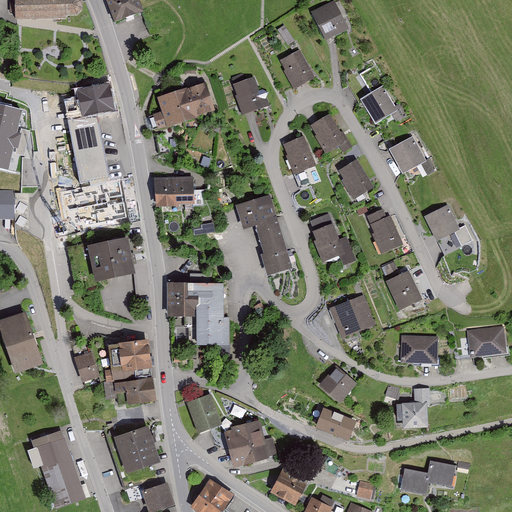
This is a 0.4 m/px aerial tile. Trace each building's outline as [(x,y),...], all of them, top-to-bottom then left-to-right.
[(15,0),(16,8),(17,20),(66,19),(66,16),(77,16),(82,10),(82,3),(79,0),(15,0)] [(144,17),(138,0),(108,0),(117,26),(144,17)] [(345,29),(333,2),(311,11),(323,39),(345,29)] [(291,40),(296,36),(285,22),(280,25),(291,40)] [(300,51),(277,63),(291,91),(314,79),(300,51)] [(253,78),(231,85),(241,116),(269,107),(264,92),(259,94),(253,78)] [(205,87),(190,92),(198,117),(213,112),(205,87)] [(395,112),(381,88),(357,102),(371,126),(395,112)] [(190,92),(175,97),(183,122),(198,117),(190,92)] [(175,97),(159,103),(163,115),(150,120),(154,132),(183,122),(175,97)] [(22,112),(0,107),(0,173),(8,175),(22,112)] [(109,180),(95,112),(89,114),(66,118),(80,186),(109,180)] [(346,146),(329,116),(309,127),(325,157),(346,146)] [(303,138),(281,147),(292,176),(314,168),(303,138)] [(425,164),(411,139),(386,153),(401,178),(425,164)] [(371,189),(355,163),(336,175),(352,201),(371,189)] [(195,179),(155,181),(156,208),(203,206),(203,190),(196,191),(195,179)] [(15,193),(0,193),(0,223),(15,223),(15,193)] [(253,228),(277,221),(270,196),(235,206),(243,231),(253,228)] [(461,231),(448,207),(424,219),(436,243),(461,231)] [(382,213),(365,220),(381,257),(403,248),(391,220),(386,222),(382,213)] [(315,233),(311,234),(322,263),(337,258),(341,268),(356,263),(347,239),(339,242),(330,217),(312,224),(315,233)] [(293,269),(277,221),(253,228),(263,257),(259,258),(265,277),(293,269)] [(89,252),(96,281),(134,272),(127,243),(89,252)] [(97,287),(87,245),(73,248),(83,291),(97,287)] [(397,256),(383,262),(388,275),(402,269),(397,256)] [(421,302),(408,274),(383,286),(396,314),(421,302)] [(222,284),(167,285),(168,318),(194,317),(222,317),(222,284)] [(363,298),(329,311),(341,342),(375,329),(363,298)] [(23,314),(0,320),(0,341),(11,375),(39,366),(23,314)] [(226,317),(222,317),(194,317),(194,344),(226,344),(226,317)] [(502,330),(466,333),(468,359),(505,356),(502,330)] [(435,339),(399,338),(398,364),(433,365),(435,339)] [(146,342),(112,346),(116,375),(150,371),(146,342)] [(91,353),(73,359),(82,385),(99,380),(91,353)] [(355,386),(336,369),(316,390),(336,407),(355,386)] [(152,380),(119,385),(120,393),(125,392),(127,407),(155,403),(152,380)] [(391,380),(388,391),(400,394),(403,383),(391,380)] [(412,406),(395,406),(395,429),(422,429),(422,410),(427,410),(427,390),(412,390),(412,406)] [(210,396),(185,404),(194,433),(219,426),(210,396)] [(325,412),(319,429),(349,441),(355,423),(325,412)] [(259,423),(221,431),(229,467),(275,458),(271,439),(263,441),(259,423)] [(150,429),(114,440),(125,476),(161,465),(150,429)] [(60,432),(28,442),(51,510),(83,500),(60,432)] [(429,473),(428,481),(451,486),(455,465),(432,460),(429,473)] [(406,468),(402,489),(426,493),(428,481),(429,473),(406,468)] [(302,486),(280,474),(269,493),(291,505),(302,486)] [(222,511),(234,496),(210,479),(191,506),(199,511),(222,511)] [(373,483),(359,480),(356,497),(370,500),(373,483)] [(163,484),(138,492),(144,511),(149,511),(170,505),(163,484)] [(319,503),(310,499),(303,511),(330,511),(327,510),(331,504),(321,499),(319,503)]
